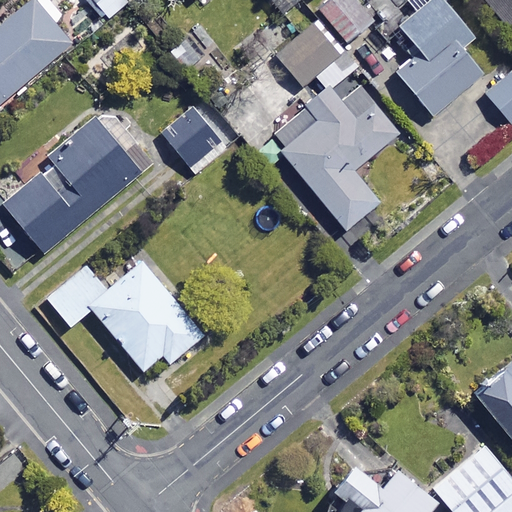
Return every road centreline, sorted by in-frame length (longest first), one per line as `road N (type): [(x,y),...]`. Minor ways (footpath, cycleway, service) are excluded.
road 1 (residential): [(511,200),(138,511)]
road 2 (residential): [(0,345),(138,511)]
